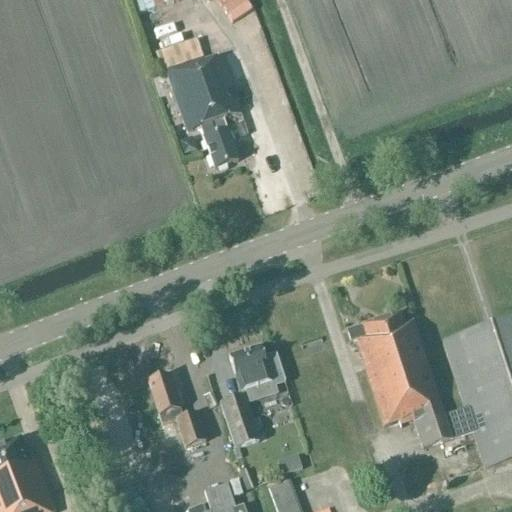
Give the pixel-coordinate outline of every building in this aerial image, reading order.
[(203,61),(166,74),(187,135),(200,131),(204,142),(203,143),(214,173),(238,164),(227,134),(223,123),(240,117),(220,59),(204,64),(203,61)] [(451,444),(443,419),(412,324),(403,327),(399,316),(361,328),(362,329),(347,334),(350,345),(356,344),(384,430),(399,425),(400,428),(413,424),(423,453),(451,444)] [(443,419),(451,444),(473,437),(485,472),(511,463),(511,321),(442,344),(465,412),(443,419)] [(263,360),(260,350),(228,360),(239,391),(243,390),(248,408),(277,398),(275,391),(286,387),(276,356),(263,360)] [(148,385),(162,428),(175,424),(171,413),(179,411),(169,378),(148,385)] [(220,406),(235,452),(258,445),(243,398),(220,406)] [(185,452),(205,445),(196,417),(176,423),(185,452)] [(53,511),(34,462),(30,464),(21,441),(0,449),(0,511),(53,511)] [(298,511),(288,484),(269,491),(276,511),(298,511)]
